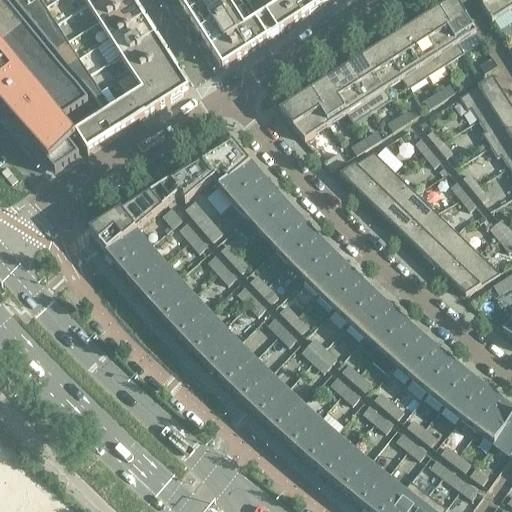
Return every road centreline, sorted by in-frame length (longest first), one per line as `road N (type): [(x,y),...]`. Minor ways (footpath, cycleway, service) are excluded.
road 1 (residential): [(327,511),(169,384),(100,314),(66,253),(62,205)]
road 2 (residential): [(230,97),(390,274),(511,378)]
road 3 (primary): [(268,511),(91,357),(0,260)]
road 4 (primary): [(0,323),(193,511)]
road 5 (residential): [(230,97),(62,205)]
road 6 (residential): [(385,0),(230,97)]
